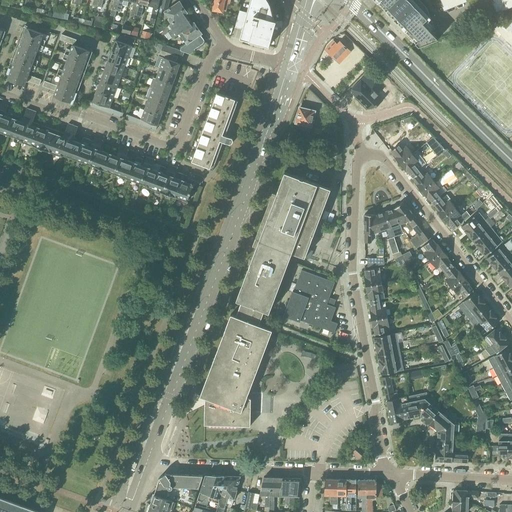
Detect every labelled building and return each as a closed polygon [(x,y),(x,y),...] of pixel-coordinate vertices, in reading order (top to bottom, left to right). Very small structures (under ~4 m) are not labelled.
[(114,0),(110,15),(115,17),(119,0),(114,0)] [(119,0),(115,17),(114,22),(118,23),(121,12),(120,12),(123,0),(124,0),(129,1),(128,0),(119,0)] [(128,0),(129,1),(134,2),(131,14),(136,15),(139,0),(128,0)] [(149,0),(139,0),(136,15),(141,17),(144,7),(143,7),(143,4),(148,6),(149,0)] [(149,0),(148,6),(146,11),(152,13),(150,21),(151,22),(155,23),(159,3),(159,0),(149,0)] [(169,0),(162,0),(160,7),(166,8),(168,7),(169,0)] [(214,0),(213,8),(215,10),(221,12),(226,12),(227,5),(229,5),(230,0),(214,0)] [(235,28),(242,30),(240,39),(269,47),(275,26),(273,25),(274,21),(276,22),(276,21),(274,20),(270,4),(267,0),(250,0),(247,13),(240,11),(235,28)] [(435,29),(434,29),(432,30),(431,31),(423,23),(425,21),(425,22),(431,20),(427,8),(424,4),(423,5),(426,8),(427,10),(423,14),(409,0),(374,0),(378,3),(380,0),(418,40),(415,43),(419,47),(439,39),(432,32),(433,30),(435,29)] [(432,13),(436,12),(431,0),(424,0),(425,3),(428,2),(432,13)] [(440,0),(445,9),(466,0),(465,0),(440,0)] [(511,0),(499,0),(495,2),(495,1),(492,2),(497,13),(511,6),(511,0)] [(171,25),(187,14),(188,13),(179,1),(164,12),(168,19),(167,19),(170,24),(171,25)] [(72,21),(83,24),(83,19),(86,6),(84,6),(83,10),(77,15),(76,17),(74,17),(74,15),(73,17),(72,21)] [(63,19),(64,14),(64,13),(54,10),(53,16),(63,19)] [(172,38),(178,35),(193,24),(193,23),(187,14),(171,25),(170,24),(169,25),(172,29),(168,32),(172,38)] [(180,50),(184,52),(190,54),(204,45),(203,43),(204,43),(205,40),(201,35),(202,34),(194,22),(193,23),(193,24),(178,35),(182,41),(184,40),(186,44),(181,47),(180,50)] [(124,25),(122,32),(130,35),(132,27),(124,25)] [(133,26),(131,35),(137,36),(139,28),(137,28),(138,26),(134,25),(133,27),(133,26)] [(24,27),(8,68),(4,80),(7,80),(9,73),(10,73),(8,79),(25,85),(26,80),(40,85),(42,80),(28,75),(30,70),(34,71),(38,61),(34,60),(38,50),(42,51),(45,41),(41,39),(43,34),(24,27)] [(142,30),(141,37),(150,39),(151,32),(142,30)] [(60,40),(73,44),(75,45),(77,40),(62,34),(60,40)] [(115,40),(112,51),(128,57),(132,46),(115,40)] [(329,53),(339,63),(350,52),(340,42),(337,45),(333,42),(326,50),(329,53)] [(43,86),(56,91),(54,96),(71,102),(73,97),(71,104),(73,105),(92,52),(75,45),(73,44),(71,50),(67,48),(63,59),(67,60),(63,70),(59,69),(55,79),(59,80),(58,86),(45,81),(43,86)] [(163,44),(161,50),(179,56),(182,58),(184,52),(180,50),(163,44)] [(182,58),(179,56),(161,50),(159,56),(164,58),(180,64),(182,58)] [(128,57),(112,51),(108,61),(124,67),(128,57)] [(164,58),(160,68),(176,74),(180,64),(164,58)] [(108,61),(104,71),(121,77),(124,67),(108,61)] [(173,84),(176,74),(160,68),(156,78),(173,84)] [(121,77),(104,71),(100,81),(117,87),(121,77)] [(375,106),(376,106),(383,99),(369,86),(374,80),(366,72),(351,88),(358,95),(355,98),(366,109),(375,106)] [(156,78),(152,89),(169,95),(173,84),(156,78)] [(97,91),(113,97),(117,87),(100,81),(97,91)] [(397,86),(392,91),(398,96),(402,92),(397,86)] [(152,89),(149,99),(165,104),(169,95),(152,89)] [(91,107),(96,108),(98,104),(103,105),(108,107),(109,108),(113,97),(97,91),(91,107)] [(197,147),(194,156),(197,157),(195,162),(196,163),(205,166),(210,168),(209,170),(212,171),(215,163),(213,162),(215,155),(218,156),(220,149),(218,148),(220,141),(225,142),(230,144),(232,143),(233,141),(232,138),(227,136),(227,137),(225,136),(230,122),(227,121),(230,115),(233,116),(235,109),(232,108),(235,99),(230,98),(217,93),(214,102),(217,103),(215,107),(212,106),(209,115),(212,116),(210,121),(207,120),(206,122),(203,131),(199,142),(202,143),(200,148),(197,147)] [(161,115),(165,104),(149,99),(145,109),(161,115)] [(4,104),(0,114),(0,131),(9,135),(10,131),(9,131),(13,118),(16,111),(9,109),(8,113),(6,112),(8,106),(4,104)] [(10,131),(9,135),(21,139),(20,141),(37,147),(39,147),(43,149),(45,150),(62,156),(62,154),(74,159),(76,156),(81,143),(76,141),(77,138),(74,137),(77,131),(78,127),(77,127),(73,125),(68,124),(65,133),(66,134),(65,137),(50,131),(46,130),(29,124),(30,121),(33,122),(37,111),(32,109),(27,108),(25,112),(23,118),(22,118),(23,114),(16,111),(13,118),(9,131),(10,131)] [(296,123),(301,124),(300,130),(310,132),(315,111),(300,108),(296,123)] [(141,119),(142,120),(147,122),(152,123),(157,126),(161,115),(145,109),(141,119)] [(402,120),(391,124),(393,131),(404,127),(402,120)] [(76,156),(74,159),(89,164),(98,139),(94,137),(92,142),(90,141),(91,140),(83,137),(81,143),(76,156)] [(433,137),(427,142),(438,156),(443,153),(446,150),(433,137)] [(89,164),(103,169),(109,153),(102,151),(103,148),(100,147),(103,140),(98,139),(89,164)] [(400,164),(413,153),(407,146),(409,144),(405,140),(391,151),(395,155),(393,156),(395,158),(400,164)] [(103,169),(115,174),(124,148),(120,147),(118,153),(115,152),(114,155),(109,153),(103,169)] [(129,150),(124,148),(115,174),(130,179),(131,176),(130,175),(134,162),(128,160),(129,157),(126,156),(129,150)] [(446,150),(443,153),(448,159),(451,156),(446,150)] [(412,177),(420,170),(416,164),(419,162),(413,153),(400,164),(406,172),(408,171),(411,175),(412,177)] [(136,157),(134,162),(130,175),(131,176),(130,179),(142,183),(151,158),(147,156),(144,163),(142,162),(143,159),(136,157)] [(151,158),(142,183),(146,185),(146,186),(152,188),(161,166),(156,164),(155,166),(153,165),(155,160),(151,158)] [(161,166),(152,188),(164,193),(173,166),(169,165),(167,170),(165,169),(166,168),(161,166)] [(176,172),(178,168),(173,166),(164,193),(175,197),(181,180),(182,180),(183,174),(176,172)] [(468,178),(471,174),(465,168),(461,171),(468,178)] [(421,191),(434,180),(428,173),(425,175),(420,170),(412,177),(416,182),(415,183),(417,185),(421,191)] [(272,329),(259,324),(264,310),(269,312),(292,252),(305,257),(331,189),(285,171),(277,194),(273,192),(256,238),(259,239),(237,299),(242,301),(236,316),(231,314),(200,396),(205,398),(204,425),(250,426),(251,398),(247,397),(272,329)] [(194,182),(200,184),(203,177),(190,172),(189,176),(183,174),(182,180),(181,180),(175,197),(188,201),(194,184),(193,184),(194,182)] [(481,184),(476,180),(471,174),(468,178),(473,183),(470,185),(475,190),(478,188),(477,187),(481,184)] [(434,180),(421,191),(428,199),(429,198),(433,204),(442,197),(441,195),(445,192),(441,187),(440,188),(434,180)] [(487,198),(495,208),(500,204),(492,194),(487,198)] [(442,217),(455,207),(449,200),(451,199),(447,195),(443,198),(442,197),(433,204),(437,209),(436,210),(438,212),(442,217)] [(477,209),(483,203),(479,200),(473,206),(477,209)] [(394,209),(400,224),(408,221),(417,234),(410,240),(417,248),(431,237),(404,201),(394,208),(394,209)] [(503,208),(500,204),(495,208),(488,214),(487,215),(489,217),(490,219),(493,216),(503,208)] [(455,207),(442,217),(449,226),(450,225),(453,229),(468,218),(464,213),(462,215),(455,207)] [(400,224),(394,209),(386,212),(394,237),(398,235),(395,225),(400,224)] [(470,219),(462,226),(467,234),(485,219),(485,220),(489,217),(487,215),(488,214),(487,213),(483,216),(479,212),(480,212),(478,210),(469,217),(470,219)] [(394,237),(386,212),(376,215),(381,230),(387,228),(390,238),(394,237)] [(381,230),(376,215),(364,215),(365,243),(371,243),(371,234),(381,230)] [(485,219),(467,234),(473,241),(491,226),(485,220),(485,219)] [(491,226),(473,241),(479,248),(497,234),(491,227),(491,226)] [(497,234),(479,248),(485,256),(503,241),(497,234)] [(394,237),(390,238),(387,239),(393,254),(399,252),(394,237)] [(424,253),(430,260),(443,250),(437,242),(435,243),(432,239),(424,246),(421,248),(424,253)] [(493,265),(511,251),(505,244),(487,258),(493,265)] [(384,258),(376,258),(376,250),(366,250),(366,258),(368,258),(368,267),(384,264),(384,258)] [(432,262),(437,268),(440,272),(443,270),(444,272),(453,265),(449,260),(450,259),(443,250),(430,260),(431,261),(432,262)] [(511,252),(511,251),(493,265),(499,272),(511,261),(511,252)] [(511,261),(499,272),(505,280),(511,273),(511,261)] [(452,287),(464,277),(458,269),(457,270),(453,265),(444,272),(448,277),(445,279),(452,287)] [(366,285),(382,283),(380,267),(376,268),(365,270),(366,275),(364,275),(366,285)] [(332,320),(337,307),(332,305),(334,300),(329,298),(335,281),(302,269),(293,291),(294,291),(284,316),(300,322),(301,320),(335,333),(338,323),(332,320)] [(464,277),(452,287),(461,299),(464,297),(473,290),(470,286),(471,285),(464,277)] [(382,283),(366,285),(367,296),(369,296),(370,301),(370,302),(381,300),(381,299),(385,298),(382,283)] [(418,292),(422,290),(421,288),(423,287),(423,285),(420,283),(419,284),(418,283),(414,285),(418,292)] [(284,291),(279,307),(283,308),(289,293),(284,291)] [(465,313),(482,299),(476,292),(458,306),(465,313)] [(482,299),(465,313),(470,320),(488,306),(482,299)] [(371,319),(388,317),(386,307),(382,307),(381,302),(381,300),(370,302),(371,304),(371,309),(370,309),(371,319)] [(488,306),(470,320),(476,328),(493,313),(488,306)] [(493,313),(476,328),(482,335),(500,321),(493,313)] [(388,317),(371,319),(373,330),(375,329),(376,334),(386,333),(390,332),(388,317)] [(486,349),(503,335),(497,328),(480,342),(486,349)] [(401,332),(397,333),(375,337),(376,346),(403,342),(401,332)] [(503,335),(486,349),(491,355),(497,352),(509,343),(503,335)] [(403,342),(376,346),(378,356),(400,352),(400,348),(403,347),(403,342)] [(493,367),(511,356),(511,355),(508,348),(488,359),(483,362),(487,371),(493,367)] [(445,350),(441,352),(445,362),(450,360),(445,350)] [(400,352),(378,356),(380,365),(402,361),(400,352)] [(493,367),(497,376),(511,367),(511,356),(493,367)] [(402,361),(380,365),(381,374),(404,370),(402,361)] [(459,362),(455,364),(459,372),(463,371),(461,367),(464,365),(462,361),(459,363),(459,362)] [(511,367),(497,376),(501,384),(511,378),(511,367)] [(410,380),(418,378),(416,371),(408,372),(410,380)] [(410,417),(408,402),(407,397),(395,399),(390,376),(382,377),(391,422),(403,420),(403,419),(410,417)] [(467,385),(472,383),(469,377),(464,379),(467,385)] [(511,378),(501,384),(506,392),(511,388),(511,378)] [(468,388),(470,393),(476,391),(482,389),(480,385),(474,387),(474,385),(468,388)] [(476,391),(470,393),(473,399),(479,397),(476,391)] [(420,415),(425,398),(408,402),(410,417),(413,417),(420,415)] [(425,398),(420,415),(428,422),(434,417),(436,418),(441,413),(439,411),(425,398)] [(472,402),(474,406),(475,409),(480,406),(479,402),(478,399),(472,402)] [(480,406),(475,409),(478,416),(483,414),(483,413),(480,406)] [(438,431),(454,424),(441,413),(436,418),(434,417),(428,422),(437,430),(438,431)] [(437,442),(454,442),(454,431),(459,432),(459,424),(455,424),(454,424),(438,431),(438,438),(437,442)] [(508,456),(508,434),(499,434),(499,446),(494,446),(494,456),(499,456),(508,456)] [(462,453),(462,455),(453,455),(454,442),(437,442),(437,449),(436,449),(435,460),(452,461),(468,462),(469,453),(462,453)] [(358,445),(353,452),(359,458),(365,451),(358,445)] [(160,478),(158,484),(176,490),(196,496),(203,476),(203,475),(166,474),(166,473),(159,478),(160,478)] [(205,475),(197,500),(203,502),(204,498),(208,500),(216,476),(205,475)] [(216,476),(208,500),(219,503),(227,476),(216,476)] [(219,503),(218,506),(225,509),(228,497),(234,499),(240,477),(227,476),(219,503)] [(270,494),(273,477),(263,477),(260,495),(265,495),(265,511),(270,511),(270,494)] [(270,494),(270,511),(271,511),(274,511),(274,495),(279,495),(282,478),(273,477),(270,494)] [(282,478),(279,495),(285,496),(285,504),(284,511),(288,511),(289,508),(290,508),(290,496),(291,478),(282,478)] [(302,478),(291,478),(290,496),(290,508),(294,508),(294,504),(294,496),(300,496),(302,478)] [(326,479),(324,495),(326,495),(331,495),(331,503),(333,503),(332,508),(334,509),(337,509),(338,502),(338,496),(338,479),(326,479)] [(338,479),(338,496),(342,496),(342,510),(346,510),(347,479),(338,479)] [(347,479),(346,510),(351,510),(351,496),(356,496),(356,480),(347,479)] [(358,480),(358,498),(362,498),(362,511),(361,511),(367,511),(367,480),(358,480)] [(376,480),(367,480),(367,511),(372,511),(373,505),(372,505),(372,499),(376,499),(376,498),(377,498),(377,497),(382,497),(382,488),(380,488),(380,484),(376,484),(376,480)] [(192,507),(196,496),(176,490),(158,484),(154,494),(192,507)] [(453,500),(469,501),(469,497),(478,497),(478,491),(453,490),(453,493),(453,500)] [(189,511),(192,507),(154,494),(151,505),(169,511),(173,511),(189,511)] [(39,511),(0,497),(0,511),(39,511)] [(452,511),(464,511),(465,511),(468,511),(469,501),(453,500),(452,510),(453,510),(452,511)]
